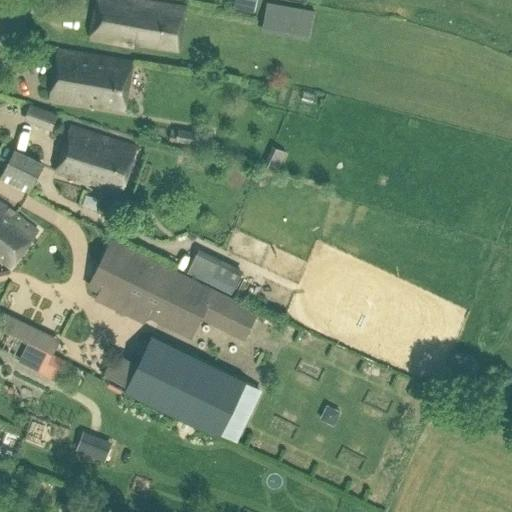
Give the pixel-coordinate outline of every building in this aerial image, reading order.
[(186,7),(148,0),(96,0),(90,37),(133,45),(134,41),(178,49),(186,7)] [(315,36),(316,10),(269,8),(268,34),(315,36)] [(132,60),(58,47),(50,96),(88,102),(89,98),(100,100),(100,104),(124,108),(132,60)] [(32,112),(29,121),(57,130),(60,121),(32,112)] [(137,147),(71,126),(56,171),(121,192),(137,147)] [(45,162),(14,148),(0,177),(0,179),(29,193),(45,162)] [(285,170),(292,152),(281,148),(274,166),(285,170)] [(37,230),(0,200),(0,257),(10,265),(37,230)] [(259,312),(110,240),(90,284),(191,334),(199,318),(245,340),(259,312)] [(238,293),(247,274),(201,253),(193,272),(238,293)] [(27,341),(53,354),(60,339),(0,309),(0,327),(27,341)] [(66,360),(53,354),(27,341),(18,362),(56,381),(66,360)] [(242,385),(150,341),(139,363),(114,351),(104,374),(128,385),(125,391),(218,436),(242,385)]
